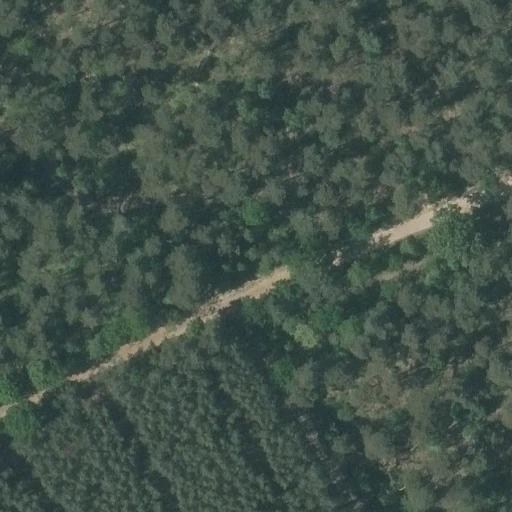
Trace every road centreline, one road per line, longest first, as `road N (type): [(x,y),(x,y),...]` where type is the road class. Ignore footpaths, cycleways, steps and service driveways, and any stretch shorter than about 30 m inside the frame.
road 1 (track): [(328,263),(283,213),(244,200),(160,192),(81,206),(31,133),(0,120)]
road 2 (track): [(235,302),(0,412)]
road 3 (track): [(357,511),(235,302)]
road 4 (unknown): [(328,263),(352,282),(384,282),(511,227)]
road 5 (track): [(328,263),(511,187)]
